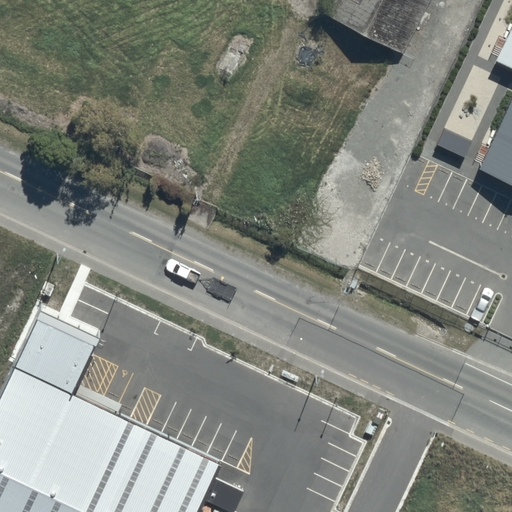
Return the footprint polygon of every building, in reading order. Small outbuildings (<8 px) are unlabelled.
[(430,0),(324,0),(321,6),(404,50),(430,0)] [(511,25),(495,62),(511,69),(511,25)] [(228,84),(171,57),(142,117),(162,126),(158,135),(195,153),(228,84)] [(65,116),(74,96),(13,67),(3,86),(65,116)] [(511,100),(480,169),(511,183),(511,100)] [(85,388),(102,351),(26,317),(0,374),(0,511),(180,511),(211,445),(85,388)]
